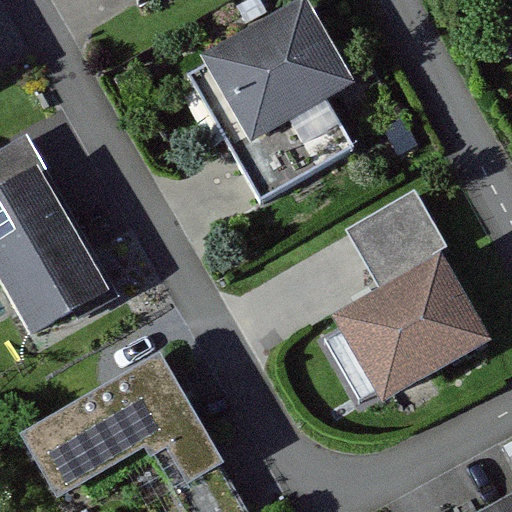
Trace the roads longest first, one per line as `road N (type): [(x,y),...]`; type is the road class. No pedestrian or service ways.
road 1 (residential): [(511,410),(314,509),(28,0)]
road 2 (residential): [(511,229),(390,0)]
